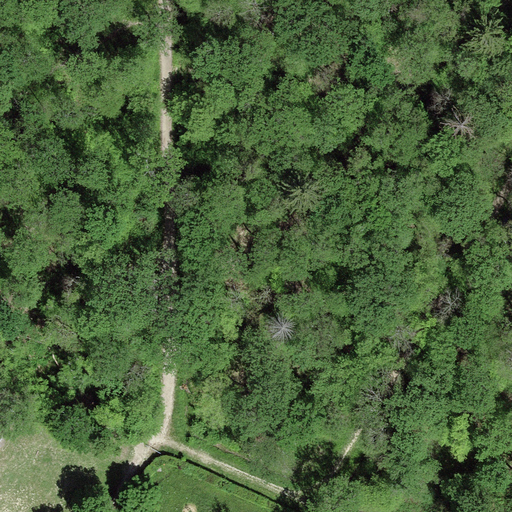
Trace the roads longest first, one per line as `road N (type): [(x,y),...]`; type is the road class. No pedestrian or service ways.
road 1 (track): [(156,435),(170,372),(166,0)]
road 2 (track): [(313,506),(511,175)]
